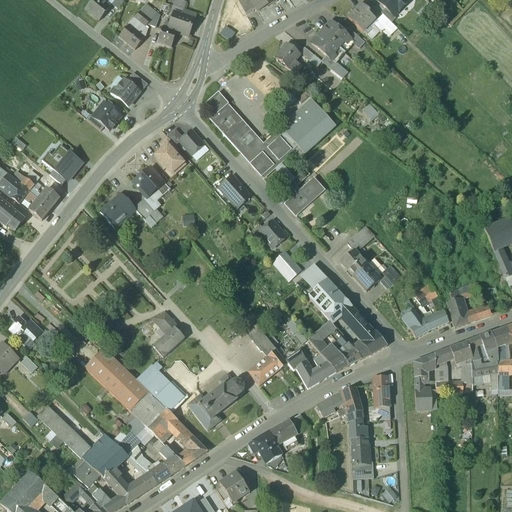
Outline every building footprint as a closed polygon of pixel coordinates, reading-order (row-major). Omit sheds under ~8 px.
[(103,3),(98,0),(93,0),(85,11),(99,23),(110,9),(103,3)] [(115,0),(105,0),(103,3),(110,9),(112,7),(111,6),(116,0),(115,0)] [(126,1),(125,0),(116,0),(111,6),(112,7),(118,11),(126,1)] [(186,4),(175,0),(173,7),(184,11),(186,4)] [(250,0),(242,0),(238,2),(246,16),(256,10),(250,0)] [(275,0),(250,0),(256,10),(258,14),(277,3),(275,0)] [(394,0),(379,0),(377,2),(385,10),(392,17),(396,12),(398,14),(403,8),(394,0)] [(394,0),(403,8),(409,3),(407,1),(408,0),(394,0)] [(157,14),(146,5),(139,13),(150,22),(157,14)] [(370,13),(362,6),(355,13),(356,14),(349,21),(363,34),(367,37),(371,31),(367,28),(374,20),(368,15),(370,13)] [(184,11),(173,7),(170,14),(176,16),(176,15),(182,17),(184,11)] [(392,17),(385,10),(381,14),(385,18),(391,24),(396,20),(392,17)] [(196,15),(184,11),(182,17),(194,21),(196,15)] [(150,22),(139,13),(135,19),(146,28),(147,26),(150,22)] [(150,22),(147,26),(156,29),(160,17),(157,14),(150,22)] [(182,17),(176,15),(176,16),(174,21),(170,32),(176,34),(176,35),(188,38),(194,21),(182,17)] [(391,24),(385,18),(380,23),(391,33),(395,29),(391,24)] [(146,28),(135,19),(129,27),(145,40),(148,29),(146,28)] [(345,37),(330,24),(320,34),(344,55),(354,45),(345,37)] [(145,40),(129,27),(119,39),(135,52),(145,40)] [(170,32),(162,29),(157,44),(171,49),(176,35),(176,34),(170,32)] [(364,45),(350,31),(345,37),(354,45),(360,50),(364,45)] [(344,55),(320,34),(311,45),(325,58),(335,66),(344,55)] [(300,56),(288,46),(276,60),(294,76),(301,68),(295,62),(300,56)] [(314,57),(304,49),(301,54),(310,62),(314,57)] [(321,63),(314,57),(310,62),(317,68),(321,63)] [(325,58),(321,63),(330,71),(335,66),(325,58)] [(347,76),(335,66),(330,71),(342,81),(347,76)] [(147,86),(133,75),(129,80),(134,84),(130,88),(139,95),(140,96),(147,86)] [(123,83),(116,91),(115,90),(111,96),(116,100),(116,99),(128,109),(139,95),(130,88),(123,83)] [(280,130),(263,145),(228,106),(218,94),(204,106),(212,115),(208,119),(249,166),(261,179),(291,152),(296,147),(281,130),(280,130)] [(305,94),(297,101),(301,105),(309,98),(305,94)] [(311,102),(280,130),(281,130),(296,147),(291,152),(299,161),(304,156),(304,157),(335,129),(311,102)] [(120,119),(104,105),(93,119),(92,119),(104,129),(109,133),(111,130),(112,131),(115,127),(114,126),(120,119)] [(370,105),(364,111),(373,121),(379,114),(370,105)] [(93,119),(90,117),(86,122),(100,133),(104,129),(92,119),(93,119)] [(182,140),(175,131),(167,139),(168,140),(175,148),(180,143),(179,143),(182,140)] [(182,140),(179,143),(180,143),(192,157),(204,147),(191,133),(182,140)] [(14,145),(24,150),(27,145),(17,140),(14,145)] [(168,140),(161,146),(164,150),(167,148),(175,157),(179,153),(175,148),(168,140)] [(164,150),(156,157),(173,176),(183,166),(175,157),(167,148),(164,150)] [(48,155),(42,163),(53,172),(56,174),(60,170),(69,178),(75,171),(77,173),(82,165),(65,151),(62,155),(57,151),(52,157),(48,155)] [(53,172),(49,177),(62,187),(69,178),(60,170),(56,174),(53,172)] [(150,170),(133,185),(148,202),(158,193),(156,191),(163,184),(150,170)] [(304,171),(300,174),(301,175),(305,180),(309,176),(304,171)] [(39,179),(31,172),(27,177),(35,185),(39,179)] [(301,175),(291,183),(296,189),(305,180),(301,175)] [(8,177),(0,186),(0,190),(10,199),(11,198),(20,187),(8,177)] [(231,178),(219,189),(238,210),(250,199),(231,178)] [(313,179),(285,205),(295,217),(309,205),(310,205),(325,192),(313,179)] [(34,187),(25,180),(20,187),(28,193),(34,187)] [(163,184),(156,191),(158,193),(162,198),(168,193),(169,194),(170,192),(163,184)] [(28,193),(20,187),(11,198),(19,205),(26,197),(28,193)] [(10,199),(0,190),(0,201),(12,211),(19,205),(11,198),(10,199)] [(47,190),(38,201),(50,211),(59,200),(47,190)] [(38,201),(28,193),(26,197),(35,205),(38,201)] [(133,210),(121,196),(100,214),(113,229),(134,211),(133,210)] [(12,211),(0,201),(0,215),(3,212),(8,216),(12,211)] [(35,205),(29,212),(41,222),(50,211),(38,201),(35,205)] [(154,213),(143,201),(138,206),(156,227),(164,220),(156,211),(154,213)] [(156,227),(138,206),(133,210),(134,211),(151,231),(156,227)] [(8,216),(2,223),(3,224),(5,225),(14,233),(24,221),(12,211),(8,216)] [(3,212),(0,215),(0,224),(1,225),(3,224),(2,223),(8,216),(3,212)] [(194,227),(194,217),(184,218),(185,227),(194,227)] [(511,228),(509,221),(484,231),(488,241),(493,253),(500,250),(511,245),(511,228)] [(285,239),(271,223),(263,230),(259,234),(273,250),(285,239)] [(259,226),(250,234),(254,238),(259,234),(263,230),(259,226)] [(365,228),(347,245),(353,253),(353,252),(356,255),(374,238),(365,228)] [(511,291),(511,278),(500,250),(493,253),(498,264),(503,276),(510,293),(511,291)] [(353,253),(340,264),(353,278),(353,279),(366,267),(356,255),(353,252),(353,253)] [(293,263),(285,254),(275,262),(283,271),(293,263)] [(498,264),(486,269),(491,281),(503,276),(498,264)] [(313,266),(294,283),(299,289),(318,272),(313,266)] [(366,267),(353,279),(362,289),(362,290),(366,294),(379,282),(380,282),(378,279),(366,267)] [(402,281),(390,268),(386,271),(398,284),(402,281)] [(386,271),(378,279),(380,282),(379,282),(387,292),(398,284),(386,271)] [(318,272),(299,289),(307,298),(327,281),(318,272)] [(352,309),(327,281),(307,298),(330,324),(332,326),(345,315),(352,309)] [(431,285),(400,307),(407,316),(413,312),(414,313),(427,303),(431,301),(437,299),(431,285)] [(477,287),(449,295),(452,303),(460,301),(461,301),(479,295),(477,287)] [(437,299),(431,301),(436,313),(442,310),(437,299)] [(452,303),(447,305),(455,330),(468,325),(466,317),(461,301),(460,301),(452,303)] [(501,305),(487,309),(491,317),(504,313),(501,305)] [(374,334),(352,309),(345,315),(367,340),(374,334)] [(487,309),(466,317),(468,325),(491,317),(487,309)] [(407,316),(401,320),(409,331),(410,331),(416,341),(428,334),(429,334),(429,333),(435,331),(436,331),(436,330),(448,325),(448,326),(448,325),(444,314),(443,314),(442,310),(436,313),(433,314),(435,318),(422,323),(414,313),(413,312),(407,316)] [(165,315),(153,320),(160,328),(169,319),(165,315)] [(26,325),(19,318),(13,324),(15,326),(9,333),(25,348),(31,342),(33,344),(39,338),(33,332),(30,329),(28,327),(26,325)] [(169,319),(160,328),(167,336),(174,329),(175,330),(177,328),(169,319)] [(35,325),(31,321),(26,325),(28,327),(30,329),(35,325)] [(325,329),(309,342),(321,356),(328,351),(321,342),(335,330),(332,326),(330,324),(325,329)] [(43,333),(35,325),(30,329),(33,332),(39,338),(43,333)] [(277,353),(253,325),(244,333),(261,353),(262,353),(267,359),(268,359),(267,359),(275,353),(275,354),(277,353)] [(511,327),(491,335),(491,334),(491,335),(497,350),(504,348),(511,344),(511,327)] [(167,336),(153,349),(163,360),(184,341),(175,330),(174,329),(167,336)] [(308,341),(300,331),(295,336),(303,346),(308,341)] [(348,343),(339,332),(337,334),(345,345),(347,344),(348,343)] [(367,340),(354,351),(361,361),(371,357),(387,348),(374,334),(367,340)] [(497,350),(491,335),(479,339),(482,347),(488,362),(490,361),(491,366),(497,365),(497,362),(497,350)] [(140,351),(143,342),(135,339),(132,348),(140,351)] [(479,339),(466,344),(472,361),(471,361),(471,364),(480,363),(476,351),(477,351),(477,349),(482,347),(479,339)] [(466,344),(443,353),(447,364),(454,361),(456,366),(462,364),(471,361),(472,361),(466,344)] [(2,346),(0,348),(0,372),(4,376),(2,374),(16,360),(18,362),(2,346)] [(354,351),(348,346),(343,350),(343,351),(355,365),(361,361),(354,351)] [(339,357),(331,347),(328,351),(321,356),(321,357),(322,359),(336,374),(348,368),(339,357)] [(504,348),(497,350),(497,362),(506,362),(504,348)] [(136,382),(103,350),(84,369),(130,413),(148,394),(142,388),(136,383),(136,382)] [(281,350),(277,353),(285,362),(289,359),(281,350)] [(306,365),(299,351),(289,359),(285,362),(288,366),(294,373),(297,371),(306,365)] [(355,365),(343,351),(341,352),(343,354),(339,357),(348,368),(355,365)] [(275,354),(275,353),(267,359),(268,359),(279,373),(286,367),(275,354)] [(443,353),(434,356),(435,368),(447,364),(443,353)] [(434,356),(414,364),(415,379),(415,385),(423,385),(427,385),(426,374),(435,371),(435,368),(434,356)] [(37,369),(27,359),(21,365),(31,375),(37,369)] [(267,359),(250,373),(252,377),(251,378),(259,388),(279,373),(268,359),(267,359)] [(336,374),(322,359),(316,364),(325,380),(336,374)] [(471,361),(462,364),(463,367),(463,375),(471,375),(471,364),(471,361)] [(511,361),(506,362),(497,362),(497,365),(497,374),(498,392),(509,392),(509,376),(511,375),(511,361)] [(153,369),(151,367),(136,382),(136,383),(142,388),(148,394),(155,400),(170,386),(157,373),(161,369),(157,365),(153,369)] [(306,365),(297,371),(308,391),(318,385),(306,365)] [(491,366),(471,369),(471,375),(471,379),(491,376),(497,374),(497,365),(491,366)] [(211,396),(210,397),(205,401),(204,402),(202,399),(201,399),(198,402),(197,402),(197,403),(199,405),(198,406),(198,407),(210,423),(211,422),(213,424),(214,424),(219,420),(217,418),(218,417),(222,413),(223,413),(224,412),(228,408),(229,408),(230,407),(235,403),(235,404),(236,403),(236,402),(235,400),(240,397),(241,396),(241,395),(243,393),(244,391),(243,391),(243,388),(244,388),(243,386),(243,387),(241,384),(241,383),(239,382),(239,383),(236,382),(234,381),(234,382),(233,383),(227,376),(226,376),(220,381),(219,382),(219,383),(220,383),(222,386),(222,387),(222,388),(217,391),(216,392),(211,396)] [(388,380),(373,380),(374,393),(378,393),(379,408),(389,408),(388,380)] [(472,382),(462,382),(462,385),(435,386),(436,395),(472,394),(472,382)] [(170,386),(155,400),(163,408),(170,415),(184,399),(170,386)] [(355,389),(341,394),(344,402),(341,403),(343,411),(346,410),(354,407),(354,404),(359,402),(355,389)] [(416,393),(415,393),(416,412),(436,412),(435,393),(425,393),(423,393),(416,393)] [(341,394),(316,407),(324,419),(335,413),(332,408),(341,403),(344,402),(341,394)] [(210,423),(198,407),(198,406),(199,405),(197,403),(197,402),(198,402),(201,399),(202,399),(200,397),(187,407),(207,433),(216,427),(214,424),(213,424),(211,422),(210,423)] [(354,407),(346,410),(347,415),(350,425),(360,422),(362,422),(362,413),(363,413),(359,402),(354,404),(354,407)] [(47,408),(37,418),(80,460),(91,450),(47,408)] [(170,415),(163,408),(155,416),(185,446),(187,445),(193,440),(177,424),(178,423),(170,415)] [(379,408),(377,409),(376,413),(377,423),(390,422),(389,408),(379,408)] [(377,409),(369,409),(370,423),(377,423),(376,413),(377,409)] [(343,411),(337,413),(339,418),(347,415),(346,410),(343,411)] [(23,421),(31,429),(38,422),(30,414),(23,421)] [(17,424),(7,415),(2,420),(12,430),(17,424)] [(83,415),(75,422),(82,429),(90,421),(83,415)] [(308,430),(300,416),(296,418),(289,422),(297,437),(308,430)] [(289,422),(274,430),(282,445),(297,437),(289,422)] [(360,422),(350,425),(349,425),(350,441),(368,440),(367,429),(363,429),(362,422),(360,422)] [(149,433),(141,424),(131,434),(140,443),(149,433)] [(274,430),(268,434),(276,449),(282,445),(274,430)] [(140,443),(131,434),(126,439),(135,448),(140,443)] [(268,434),(260,438),(248,446),(254,457),(259,454),(266,467),(281,458),(276,449),(268,434)] [(91,469),(116,447),(105,437),(91,450),(80,460),(84,463),(91,469)] [(135,448),(126,439),(117,448),(127,457),(135,448)] [(207,453),(193,440),(187,445),(193,452),(178,461),(185,468),(207,453)] [(368,440),(350,441),(350,450),(369,449),(368,440)] [(116,447),(91,469),(100,477),(104,481),(113,473),(115,471),(126,461),(128,459),(127,457),(117,448),(116,447)] [(166,449),(160,455),(168,463),(175,458),(166,449)] [(369,449),(350,450),(351,466),(358,466),(369,465),(369,449)] [(168,463),(163,466),(170,478),(185,468),(178,461),(175,458),(168,463)] [(281,458),(266,467),(273,471),(277,466),(281,460),(282,458),(281,458)] [(143,471),(128,459),(126,461),(131,465),(131,466),(140,474),(142,472),(143,471)] [(82,484),(93,471),(84,463),(72,476),(82,484)] [(369,465),(358,466),(359,481),(373,480),(372,465),(369,465)] [(151,474),(148,476),(156,488),(170,478),(163,466),(151,474)] [(93,471),(82,484),(89,490),(100,477),(93,471)] [(121,478),(115,471),(113,473),(119,480),(121,478)] [(30,473),(0,505),(0,506),(5,511),(6,511),(47,511),(52,507),(58,500),(30,473)] [(119,480),(113,473),(104,481),(120,498),(126,506),(127,506),(137,500),(127,489),(119,480)] [(237,474),(219,485),(221,488),(228,499),(230,503),(235,500),(236,502),(249,494),(237,474)] [(146,477),(135,484),(127,489),(137,500),(156,488),(148,476),(146,477)] [(85,491),(78,484),(61,502),(67,508),(77,499),(85,491)] [(221,488),(216,491),(223,502),(228,499),(221,488)] [(92,498),(85,491),(80,496),(92,509),(98,504),(92,498)] [(98,492),(92,498),(98,504),(99,506),(105,500),(98,492)] [(385,499),(390,504),(397,498),(392,493),(385,499)] [(110,505),(105,500),(99,506),(104,511),(116,511),(126,506),(120,498),(110,505)] [(198,511),(213,511),(204,499),(194,506),(198,511)] [(57,511),(66,511),(69,510),(67,508),(61,502),(58,500),(52,507),(57,511)] [(198,511),(194,506),(193,503),(179,511),(198,511)]
